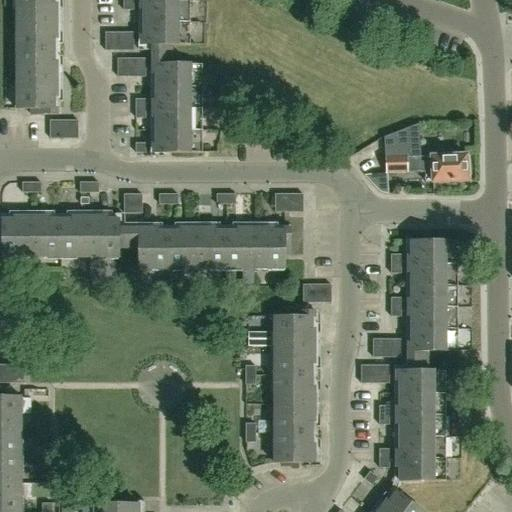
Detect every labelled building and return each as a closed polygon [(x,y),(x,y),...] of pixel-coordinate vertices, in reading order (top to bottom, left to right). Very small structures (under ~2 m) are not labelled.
[(18,0),(18,10),(16,10),(16,35),(18,35),(18,67),(16,67),(16,92),(18,92),(18,110),(31,110),(31,115),(58,115),(58,106),(55,106),(55,91),(58,91),(58,66),(55,66),(55,34),(58,34),(58,8),(55,8),(54,0),(18,0)] [(122,0),(123,11),(133,11),(133,0),(122,0)] [(189,0),(142,0),(143,45),(189,45),(189,0)] [(105,51),(117,51),(133,51),(133,34),(105,33),(105,51)] [(117,77),(135,77),(145,77),(145,59),(117,59),(117,77)] [(155,65),(155,154),(201,154),(201,65),(155,65)] [(135,105),(135,118),(146,118),(145,105),(145,100),(135,100),(135,105)] [(78,121),(50,121),(50,139),(78,139),(78,121)] [(469,169),(467,167),(467,156),(434,157),(421,157),(406,158),(406,156),(406,141),(405,132),(385,139),(386,157),(386,158),(386,170),(386,174),(424,173),(424,182),(433,182),(468,181),(468,177),(470,176),(469,169)] [(135,144),(135,153),(145,153),(145,144),(135,144)] [(99,183),(80,183),(80,192),(99,193),(99,183)] [(41,184),(22,184),(22,194),(41,194),(41,184)] [(143,213),(142,195),(124,195),(124,214),(143,213)] [(178,195),(159,195),(159,205),(178,205),(178,195)] [(236,195),(217,195),(217,204),(236,205),(236,195)] [(303,195),(275,195),(276,214),(303,213),(303,195)] [(77,255),(77,257),(103,257),(103,255),(119,255),(120,248),(132,248),(132,235),(126,235),(126,227),(119,227),(119,220),(104,220),(104,217),(78,217),(78,220),(45,220),(45,217),(21,217),(21,220),(3,220),(3,255),(19,255),(19,257),(46,257),(46,255),(77,255)] [(139,229),(139,248),(139,270),(154,270),(154,268),(184,268),(184,270),(213,270),(213,268),(244,268),(244,270),(269,270),(269,268),(284,268),(284,255),(290,255),(290,233),(269,233),(269,229),(242,229),(242,233),(211,233),(211,229),(185,229),(185,233),(154,233),(154,229),(139,229)] [(457,242),(425,242),(411,242),(412,352),(458,352),(457,242)] [(401,255),(391,255),(391,274),(401,274),(401,255)] [(333,284),(305,284),(305,303),(333,302),(333,284)] [(401,298),(391,298),(391,317),(401,317),(401,298)] [(274,449),(274,464),(315,464),(315,446),(312,446),(312,417),(315,417),(315,392),(312,392),(312,360),(316,360),(315,334),(312,334),(312,312),(288,312),(288,317),(278,317),(278,332),(274,332),(274,359),(278,359),(278,390),(274,390),(274,413),(278,413),(278,449),(274,449)] [(372,340),(373,358),(401,357),(401,340),(372,340)] [(399,481),(445,481),(444,371),(427,371),(427,360),(413,360),(413,366),(405,366),(405,371),(398,371),(399,481)] [(24,367),(0,366),(0,384),(24,385),(24,367)] [(245,367),(246,385),(256,385),(255,366),(245,367)] [(360,366),(361,384),(389,384),(389,366),(360,366)] [(6,398),(6,392),(0,392),(0,511),(18,511),(18,497),(21,497),(21,472),(18,472),(18,439),(21,439),(21,415),(18,415),(18,398),(6,398)] [(379,426),(389,426),(389,406),(379,405),(379,426)] [(246,424),(245,443),(256,443),(256,424),(246,424)] [(42,465),(52,465),(51,447),(42,447),(42,465)] [(379,469),(389,469),(389,448),(379,448),(379,469)] [(364,480),(372,486),(377,478),(369,472),(364,480)] [(422,511),(396,492),(386,506),(383,503),(376,511),(422,511)] [(51,511),(52,504),(42,503),(41,511),(51,511)]
